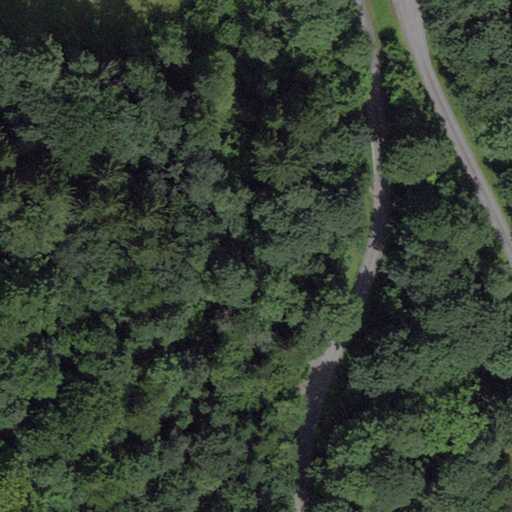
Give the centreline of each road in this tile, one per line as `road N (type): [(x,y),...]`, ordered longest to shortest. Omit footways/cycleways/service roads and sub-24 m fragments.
road 1 (unclassified): [(301,511),(310,423),(380,220),(380,148),(358,0)]
road 2 (unclassified): [(511,251),(430,81),(408,0)]
road 3 (track): [(382,197),(338,129),(275,0)]
